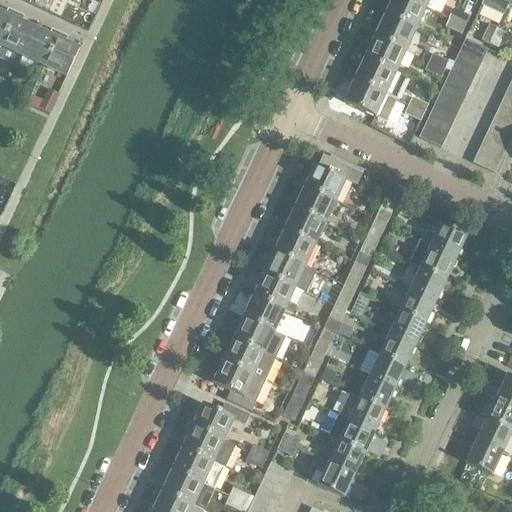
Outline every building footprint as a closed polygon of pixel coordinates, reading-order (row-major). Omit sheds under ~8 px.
[(34,0),(54,9),(58,0),(34,0)] [(386,17),(416,31),(426,9),(405,0),(393,0),(389,10),(390,10),(386,17)] [(405,0),(426,9),(433,13),(439,0),(405,0)] [(507,6),(509,0),(484,0),(481,7),(502,17),(507,6)] [(466,2),(461,11),(471,15),(475,6),(466,2)] [(0,47),(1,48),(16,14),(9,10),(6,16),(0,13),(0,47)] [(464,27),(468,19),(452,12),(448,20),(464,27)] [(17,68),(35,30),(22,23),(24,18),(16,14),(1,48),(0,47),(0,61),(17,69),(17,68)] [(376,38),(375,39),(406,53),(416,31),(386,17),(379,31),(380,31),(376,38)] [(464,27),(448,20),(444,28),(461,36),(464,27)] [(489,27),(481,43),(488,46),(495,30),(489,27)] [(44,68),(60,34),(52,30),(49,36),(35,30),(17,68),(29,73),(33,63),(44,68)] [(495,30),(488,46),(498,50),(505,34),(495,30)] [(66,78),(79,50),(65,43),(68,38),(60,34),(44,68),(66,78)] [(366,61),(365,61),(395,75),(396,73),(406,53),(375,39),(369,53),(366,61)] [(481,62),(486,51),(465,41),(460,52),(481,62)] [(476,73),(481,62),(460,52),(455,63),(476,73)] [(432,55),(428,64),(444,71),(448,63),(432,55)] [(356,82),(355,83),(396,102),(407,79),(396,73),(395,75),(365,61),(359,75),(360,75),(356,82)] [(471,84),(476,73),(455,63),(449,74),(471,84)] [(440,79),(444,71),(428,64),(424,72),(440,79)] [(466,95),(471,84),(449,74),(444,85),(466,95)] [(349,97),(346,105),(386,124),(396,102),(355,83),(349,97)] [(466,95),(444,85),(439,96),(461,106),(466,95)] [(511,89),(508,88),(503,99),(511,103),(511,89)] [(48,90),(39,109),(49,113),(58,95),(48,90)] [(456,117),(461,106),(439,96),(434,106),(456,117)] [(411,99),(408,107),(423,114),(426,106),(411,99)] [(511,103),(503,99),(498,110),(511,116),(511,103)] [(451,128),(456,117),(434,106),(429,117),(451,128)] [(423,114),(408,107),(404,115),(419,122),(423,114)] [(511,116),(498,110),(492,121),(511,129),(511,116)] [(446,138),(451,128),(429,117),(424,128),(446,138)] [(511,136),(511,129),(492,121),(487,131),(510,142),(511,136)] [(446,138),(424,128),(419,139),(440,149),(446,138)] [(510,142),(487,131),(482,142),(504,153),(505,152),(506,150),(510,142)] [(504,153),(482,142),(477,153),(499,164),(504,153)] [(499,164),(477,153),(472,164),(494,175),(499,164)] [(310,182),(307,189),(336,203),(346,183),(359,189),(365,177),(325,158),(320,170),(317,168),(310,182)] [(300,204),(296,211),(326,225),(336,203),(307,189),(306,189),(299,204),(300,204)] [(391,216),(396,205),(385,199),(380,211),(391,216)] [(289,226),(286,234),(315,248),(326,225),(296,211),(289,226)] [(386,227),(391,216),(380,211),(375,221),(386,227)] [(381,238),(386,227),(375,221),(370,232),(381,238)] [(466,238),(441,226),(431,248),(456,260),(466,238)] [(376,248),(381,238),(370,232),(365,243),(376,248)] [(279,248),(276,254),(305,268),(315,248),(286,234),(285,233),(278,248),(279,248)] [(371,260),(376,248),(365,243),(359,254),(371,260)] [(446,281),(456,260),(431,248),(420,243),(410,264),(420,269),(446,281)] [(269,269),(266,276),(295,290),(303,293),(306,295),(316,273),(305,268),(276,254),(268,269),(269,269)] [(366,270),(371,260),(359,254),(355,265),(366,270)] [(361,281),(366,270),(355,265),(349,276),(361,281)] [(436,303),(446,281),(420,269),(410,291),(436,303)] [(258,291),(255,297),(285,311),(292,315),(296,306),(303,293),(295,290),(266,276),(265,275),(258,291)] [(356,292),(361,281),(349,276),(345,287),(356,292)] [(350,303),(356,292),(345,287),(339,298),(350,303)] [(362,290),(351,313),(362,318),(373,296),(362,290)] [(425,325),(436,303),(410,291),(400,313),(425,325)] [(248,313),(245,319),(274,333),(286,338),(296,316),(292,315),(285,311),(255,297),(247,313),(248,313)] [(345,314),(350,303),(339,298),(334,309),(345,314)] [(340,325),(345,314),(334,309),(329,320),(340,325)] [(415,347),(425,325),(400,313),(390,335),(415,347)] [(238,334),(234,341),(264,355),(275,360),(286,338),(284,338),(274,333),(245,319),(237,334),(238,334)] [(335,336),(340,325),(329,320),(324,331),(335,336)] [(341,325),(337,334),(349,340),(354,330),(341,325)] [(330,347),(335,336),(324,331),(319,342),(330,347)] [(405,369),(415,347),(390,335),(379,357),(405,369)] [(228,356),(224,363),(265,382),(275,360),(264,355),(234,341),(227,356),(228,356)] [(325,358),(330,347),(319,342),(314,353),(325,358)] [(320,369),(325,358),(314,353),(309,364),(320,369)] [(394,391),(405,369),(379,357),(369,379),(394,391)] [(217,378),(213,386),(229,393),(225,402),(250,414),(265,382),(224,363),(216,378),(217,378)] [(315,379),(320,369),(309,364),(304,374),(315,379)] [(310,390),(315,379),(304,374),(299,385),(310,390)] [(511,379),(507,377),(496,399),(511,406),(511,379)] [(384,413),(394,391),(369,379),(359,401),(384,413)] [(304,402),(310,390),(299,385),(293,397),(304,402)] [(384,413),(359,401),(350,396),(339,418),(374,434),(384,413)] [(300,412),(304,402),(293,397),(289,407),(300,412)] [(511,406),(496,399),(486,420),(511,432),(511,406)] [(197,422),(194,428),(224,442),(234,421),(244,426),(249,417),(224,405),(220,414),(204,406),(196,421),(197,422)] [(294,423),(300,412),(289,407),(283,418),(294,423)] [(363,456),(374,434),(339,418),(338,417),(327,439),(338,444),(363,456)] [(486,420),(476,442),(500,454),(511,432),(486,420)] [(224,442),(194,428),(193,428),(186,443),(187,443),(184,449),(183,449),(183,450),(224,469),(235,447),(224,442)] [(284,436),(280,444),(296,451),(300,443),(284,436)] [(476,442),(465,464),(479,471),(490,476),(500,454),(476,442)] [(293,460),(296,451),(280,444),(276,452),(293,460)] [(353,478),(363,456),(338,444),(328,466),(353,478)] [(253,446),(249,454),(265,461),(269,453),(253,446)] [(224,469),(183,450),(176,464),(177,465),(174,471),(214,490),(224,469)] [(261,470),(265,461),(249,454),(245,462),(261,470)] [(287,485),(292,474),(271,464),(266,475),(287,485)] [(343,500),(353,478),(328,466),(322,464),(318,472),(324,475),(318,488),(343,500)] [(214,490),(174,471),(173,471),(166,486),(167,486),(164,492),(204,511),(214,490)] [(282,496),(287,485),(266,475),(260,486),(282,496)] [(277,507),(282,496),(260,486),(255,497),(277,507)] [(232,490),(228,498),(245,505),(248,497),(232,490)] [(203,511),(204,511),(164,492),(163,492),(156,508),(154,511),(203,511)] [(259,511),(274,511),(277,507),(255,497),(250,508),(259,511)] [(241,511),(245,505),(228,498),(224,506),(237,511),(241,511)]
